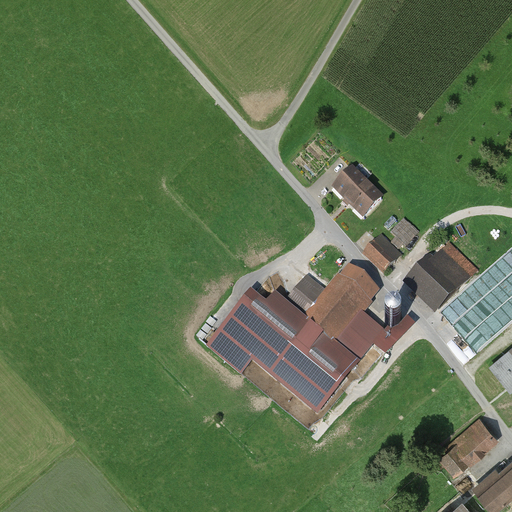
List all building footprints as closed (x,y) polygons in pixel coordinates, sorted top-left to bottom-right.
[(354,172),(337,189),(366,218),(383,201),(354,172)] [(395,245),(406,244),(405,225),(395,225),(395,245)] [(381,237),(364,255),(385,275),(402,257),(381,237)] [(427,264),(410,281),(439,310),(476,273),(451,247),(430,267),(427,264)] [(256,362),(319,414),(387,333),(365,315),(382,294),(349,267),(328,293),(310,278),(289,303),(282,297),(273,307),(257,294),(211,349),(244,376),(256,362)] [(511,352),(494,368),(511,389),(511,352)] [(459,476),(500,441),(486,424),(444,459),(459,476)] [(496,511),(499,511),(511,501),(511,467),(481,494),(496,511)]
